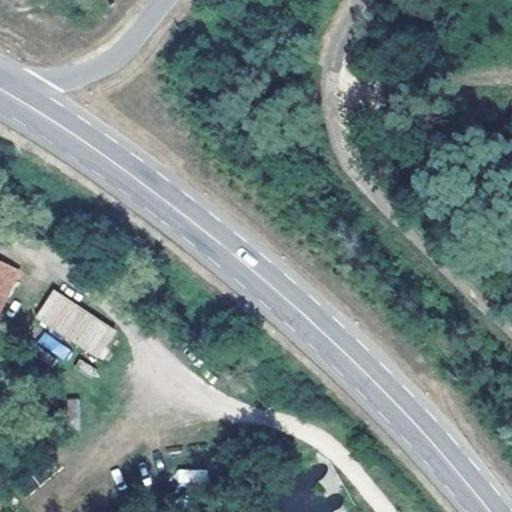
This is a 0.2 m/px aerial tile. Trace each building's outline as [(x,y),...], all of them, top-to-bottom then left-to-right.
[(0,310),(19,269),(0,259),(0,310)] [(41,316),(88,348),(107,326),(56,293),(41,316)] [(107,326),(88,348),(98,354),(114,330),(107,326)] [(80,428),(79,398),(68,398),(69,428),(80,428)] [(177,468),(176,484),(206,485),(207,470),(177,468)]
